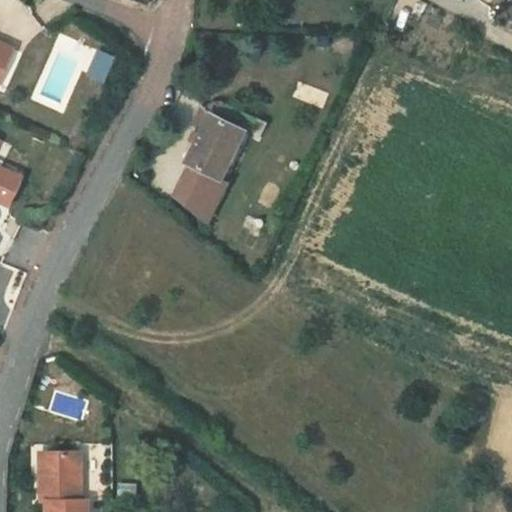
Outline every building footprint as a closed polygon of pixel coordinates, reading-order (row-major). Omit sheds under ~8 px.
[(0,55),(11,60),(20,38),(0,30),(0,55)] [(101,48),(90,72),(106,79),(116,55),(101,48)] [(0,55),(0,77),(4,79),(11,60),(0,55)] [(214,95),(191,141),(223,158),(248,112),(255,116),(263,99),(219,80),(209,84),(214,95)] [(0,187),(13,194),(27,166),(0,152),(0,135),(4,128),(0,125),(0,187)] [(75,444),(47,445),(48,465),(34,465),(35,488),(47,487),(48,495),(42,495),(42,511),(83,511),(83,494),(72,495),(71,484),(76,484),(75,444)] [(48,495),(47,487),(35,488),(35,495),(42,495),(48,495)]
